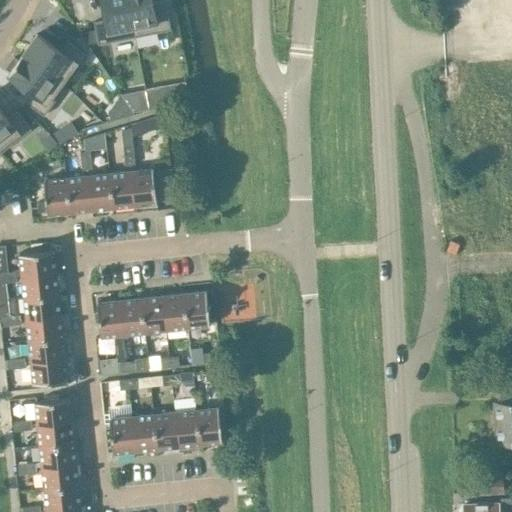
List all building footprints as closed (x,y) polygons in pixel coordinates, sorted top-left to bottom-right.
[(110,41),(134,36),(127,0),(101,0),(105,18),(93,20),(98,43),(110,41)] [(171,29),(166,5),(154,8),(152,0),(127,0),(134,36),(159,31),(171,29)] [(88,55),(69,41),(62,51),(37,33),(22,53),(66,85),(88,55)] [(14,57),(6,67),(10,70),(8,74),(33,92),(25,101),(44,115),(66,85),(22,53),(18,59),(14,57)] [(162,105),(158,87),(146,89),(149,107),(162,105)] [(32,128),(17,110),(7,118),(0,108),(0,148),(2,151),(32,128)] [(133,145),(131,127),(122,130),(123,146),(133,145)] [(135,155),(134,146),(123,147),(124,156),(135,155)] [(91,150),(80,151),(81,161),(92,160),(91,150)] [(124,156),(125,165),(136,164),(135,155),(124,156)] [(153,159),(154,169),(171,167),(170,157),(153,159)] [(82,170),(92,169),(92,160),(81,161),(82,170)] [(153,168),(130,170),(134,204),(156,201),(153,168)] [(130,170),(109,172),(112,206),(134,204),(130,170)] [(109,172),(87,175),(91,208),(112,206),(109,172)] [(87,175),(66,177),(69,211),(91,208),(87,175)] [(69,211),(66,177),(43,179),(47,213),(69,211)] [(46,210),(45,200),(37,201),(38,211),(46,210)] [(31,252),(49,250),(49,241),(30,243),(31,252)] [(21,275),(55,272),(53,249),(19,253),(21,275)] [(16,271),(7,272),(8,282),(17,281),(16,271)] [(7,272),(0,272),(0,282),(8,282),(7,272)] [(21,275),(23,297),(58,293),(55,272),(21,275)] [(206,290),(183,292),(187,326),(188,326),(209,324),(206,290)] [(183,292),(162,294),(165,328),(167,328),(187,326),(183,292)] [(23,297),(26,318),(60,315),(58,293),(23,297)] [(162,294),(140,296),(144,330),(165,328),(162,294)] [(140,296),(119,298),(122,333),(144,330),(140,296)] [(122,333),(119,298),(97,301),(100,335),(122,333)] [(21,314),(12,315),(13,325),(22,324),(21,314)] [(12,315),(2,316),(3,326),(13,325),(12,315)] [(26,318),(28,340),(62,336),(60,315),(26,318)] [(28,340),(30,361),(64,358),(62,336),(28,340)] [(203,352),(204,363),(213,362),(212,351),(203,352)] [(160,354),(148,356),(149,368),(161,367),(160,354)] [(179,354),(168,355),(169,366),(179,365),(179,354)] [(169,366),(168,355),(160,356),(161,367),(169,366)] [(24,357),(15,358),(16,368),(25,367),(24,357)] [(16,368),(15,358),(6,359),(8,369),(16,368)] [(67,380),(64,358),(30,361),(33,384),(42,383),(67,380)] [(134,359),(125,361),(126,371),(135,369),(134,359)] [(126,371),(125,361),(116,362),(117,372),(126,371)] [(220,368),(214,369),(205,370),(206,380),(215,379),(221,379),(220,368)] [(180,372),(171,373),(172,384),(181,383),(180,372)] [(172,384),(171,373),(162,374),(163,384),(172,384)] [(149,376),(128,378),(129,388),(150,386),(149,376)] [(129,388),(128,378),(118,379),(119,389),(129,388)] [(502,402),(497,402),(498,441),(511,440),(511,389),(501,389),(502,402)] [(37,423),(71,419),(69,397),(35,400),(37,423)] [(219,406),(196,409),(200,443),(222,441),(219,406)] [(196,409),(175,411),(178,445),(200,443),(196,409)] [(175,411),(153,413),(157,447),(178,445),(175,411)] [(153,413),(132,415),(135,449),(157,447),(153,413)] [(135,449),(132,415),(109,417),(113,452),(135,449)] [(31,418),(22,419),(23,429),(32,428),(31,418)] [(23,429),(22,419),(13,420),(14,430),(23,429)] [(37,423),(40,444),(73,441),(71,419),(37,423)] [(40,444),(42,466),(75,462),(73,441),(40,444)] [(36,461),(27,462),(28,472),(37,471),(36,461)] [(28,472),(27,462),(18,463),(19,473),(28,472)] [(42,466),(44,487),(78,484),(75,462),(42,466)] [(456,474),(457,496),(502,494),(502,473),(456,474)] [(44,487),(46,509),(80,505),(78,484),(44,487)] [(511,511),(511,508),(511,496),(501,496),(501,500),(463,502),(463,506),(461,508),(460,511),(511,511)]
